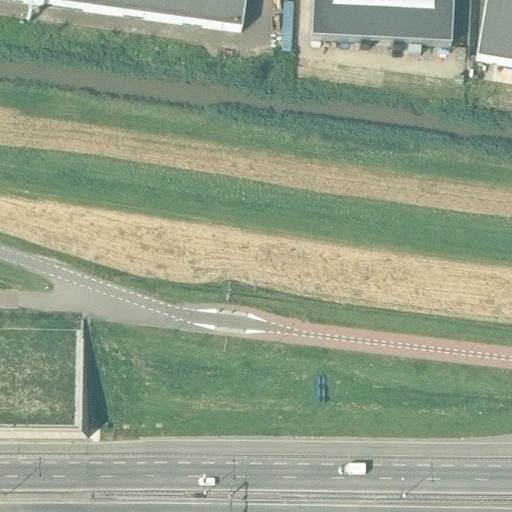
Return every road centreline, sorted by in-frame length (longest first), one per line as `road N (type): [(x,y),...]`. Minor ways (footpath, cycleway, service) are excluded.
road 1 (unclassified): [(0,257),(173,316),(511,360)]
road 2 (primary): [(511,481),(0,472)]
